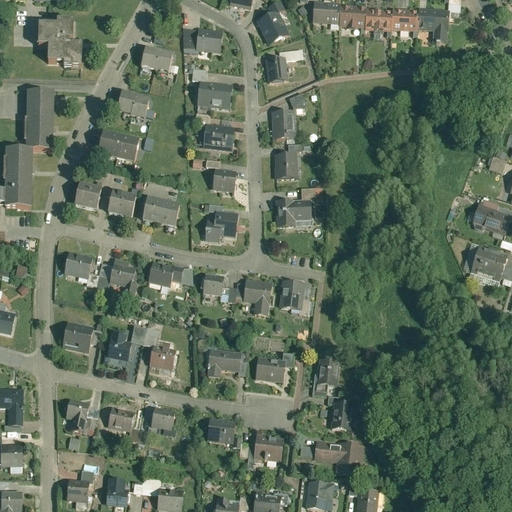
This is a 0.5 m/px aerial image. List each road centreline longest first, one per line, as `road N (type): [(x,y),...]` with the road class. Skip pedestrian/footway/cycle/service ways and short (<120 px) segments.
road 1 (residential): [(182,0),(243,44),(255,265)]
road 2 (residential): [(151,0),(82,122),(49,226)]
road 3 (residential): [(48,373),(270,414)]
road 4 (residential): [(49,226),(255,265)]
road 5 (residential): [(49,226),(42,290),(48,373)]
road 6 (residential): [(48,373),(52,511)]
